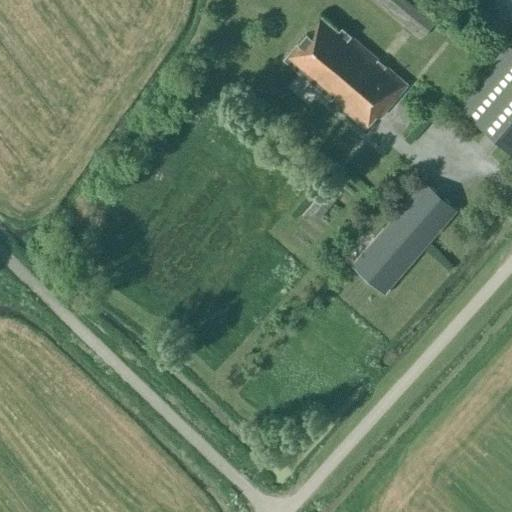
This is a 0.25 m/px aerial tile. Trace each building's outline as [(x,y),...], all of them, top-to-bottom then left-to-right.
[(435,23),(407,0),(378,0),(423,38),(435,23)] [(287,54),(299,64),(309,73),(306,77),(315,84),(365,126),(376,114),(378,116),(406,84),(323,12),(287,54)] [(511,150),(511,38),(457,103),(511,150)] [(384,291),(456,208),(424,180),(352,263),(384,291)] [(324,204),(331,196),(324,191),(317,199),(324,204)]
